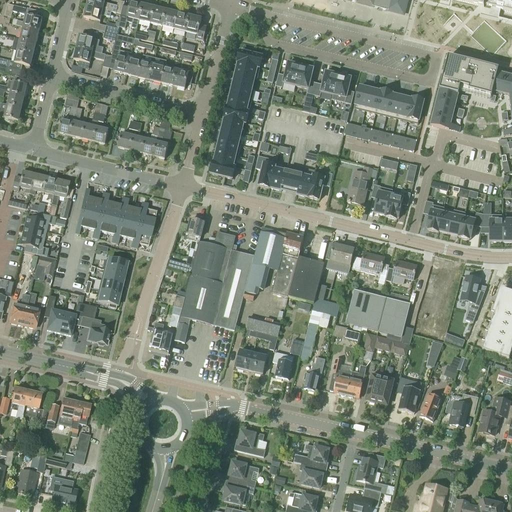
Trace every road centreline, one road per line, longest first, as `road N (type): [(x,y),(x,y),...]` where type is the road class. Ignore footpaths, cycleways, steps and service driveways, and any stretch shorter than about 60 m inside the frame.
road 1 (residential): [(511,260),(182,187)]
road 2 (residential): [(115,379),(182,187)]
road 3 (residential): [(353,434),(243,408),(186,413)]
road 4 (residential): [(511,471),(353,434)]
road 5 (residential): [(203,111),(50,74)]
road 6 (residential): [(201,511),(219,455),(196,444),(169,511)]
road 7 (residential): [(182,187),(33,150)]
road 8 (residential): [(374,69),(270,44),(271,17)]
road 9 (residential): [(271,17),(373,48),(374,69)]
